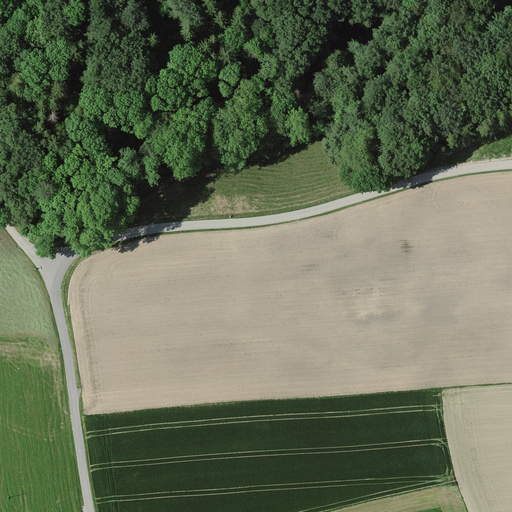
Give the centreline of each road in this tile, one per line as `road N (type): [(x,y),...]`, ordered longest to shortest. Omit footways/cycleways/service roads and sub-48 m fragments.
road 1 (tertiary): [(511,164),(436,174),(297,214),(131,232),(49,266)]
road 2 (track): [(20,241),(245,0)]
road 3 (tertiary): [(49,266),(90,511)]
